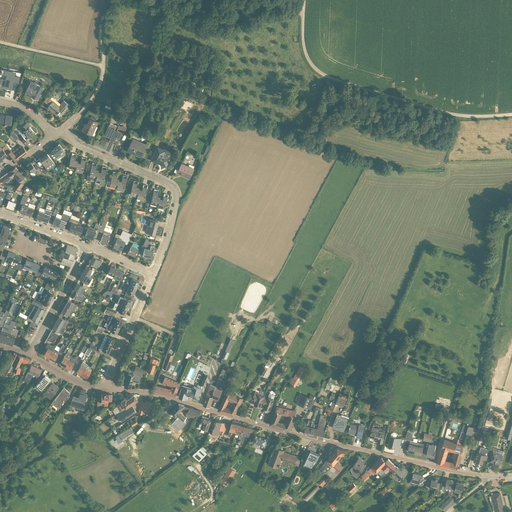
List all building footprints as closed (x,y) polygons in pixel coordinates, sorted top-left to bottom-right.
[(0,81),(0,86),(11,89),(13,83),(13,82),(18,83),(20,76),(21,73),(7,70),(5,80),(1,79),(0,81)] [(37,100),(43,88),(31,82),(25,92),(31,96),(30,96),(37,100)] [(47,96),(44,101),(49,106),(48,108),(54,113),(56,115),(57,114),(57,113),(61,116),(69,105),(64,100),(60,104),(49,95),(48,97),(47,96)] [(11,125),(12,116),(0,114),(0,123),(1,124),(1,125),(5,126),(6,124),(11,125)] [(91,135),(97,122),(89,118),(87,124),(85,123),(81,131),(86,133),(91,135)] [(23,131),(26,134),(29,137),(34,132),(29,127),(29,126),(29,124),(28,123),(26,123),(22,126),(25,129),(23,131)] [(118,127),(110,123),(104,135),(113,139),(111,142),(117,144),(124,128),(119,126),(118,127)] [(140,145),(131,141),(127,150),(132,153),(133,152),(134,153),(134,154),(140,157),(146,144),(142,142),(140,145)] [(6,144),(2,148),(13,162),(27,152),(23,147),(14,155),(11,150),(6,144),(7,144),(6,144)] [(52,152),(50,153),(54,159),(56,158),(57,158),(61,156),(65,154),(63,151),(59,145),(54,149),(51,151),(52,152)] [(158,148),(152,160),(166,166),(171,153),(158,148)] [(75,170),(77,161),(76,161),(74,160),(76,154),(72,153),(68,167),(75,169),(75,170)] [(40,160),(37,162),(38,165),(39,164),(41,167),(44,165),(45,167),(47,169),(51,166),(52,168),(55,165),(53,162),(48,155),(41,160),(41,161),(40,160)] [(77,161),(75,170),(82,172),(86,158),(82,157),(80,163),(77,163),(77,161)] [(34,166),(31,162),(26,165),(32,172),(33,171),(35,173),(39,171),(46,174),(47,171),(42,169),(35,166),(34,166)] [(95,184),(98,170),(95,169),(96,163),(92,162),(89,174),(87,173),(86,180),(95,182),(94,184),(95,184)] [(176,169),(174,172),(177,173),(181,175),(181,174),(186,176),(186,177),(190,179),(194,169),(193,168),(189,166),(188,166),(182,163),(178,170),(176,169)] [(98,170),(95,184),(104,186),(105,180),(103,179),(106,167),(102,166),(101,172),(98,172),(98,170)] [(19,181),(19,182),(23,184),(26,180),(15,167),(7,173),(11,178),(14,175),(19,181)] [(116,189),(118,179),(115,179),(117,172),(113,171),(109,185),(116,187),(116,189)] [(0,182),(6,185),(11,178),(7,173),(0,178),(0,182)] [(118,179),(116,189),(123,190),(127,177),(123,175),(121,182),(118,181),(119,179),(118,179)] [(137,197),(139,188),(136,187),(138,181),(133,180),(130,194),(137,196),(136,197),(137,197)] [(19,189),(22,185),(23,184),(19,182),(18,181),(16,184),(13,187),(19,189)] [(139,188),(137,197),(140,199),(140,201),(145,203),(146,198),(144,197),(148,186),(143,184),(142,191),(139,190),(139,188)] [(157,207),(160,197),(157,196),(158,191),(154,189),(150,203),(157,205),(157,207)] [(160,197),(157,207),(165,208),(168,195),(164,193),(162,199),(159,199),(160,197)] [(27,197),(24,195),(23,196),(22,196),(18,207),(20,208),(19,212),(25,214),(28,206),(29,203),(26,201),(27,197)] [(13,209),(15,202),(9,200),(6,206),(13,209)] [(41,220),(44,212),(38,210),(41,203),(39,202),(36,208),(34,213),(37,214),(36,218),(41,220)] [(36,208),(34,208),(34,209),(28,206),(25,214),(31,216),(32,213),(34,213),(36,208)] [(51,220),(54,212),(51,211),(45,209),(44,212),(41,220),(47,222),(49,219),(51,220)] [(61,219),(60,219),(55,217),(58,210),(55,209),(54,212),(51,220),(53,220),(52,224),(58,226),(61,219)] [(66,229),(70,218),(71,216),(62,213),(62,215),(60,219),(61,219),(58,226),(66,229)] [(99,231),(105,216),(104,215),(101,225),(98,224),(96,228),(95,227),(94,230),(88,228),(85,235),(85,236),(85,235),(86,235),(86,238),(89,237),(90,237),(90,238),(93,239),(96,230),(99,231)] [(105,216),(99,231),(103,233),(103,234),(100,241),(107,244),(110,236),(109,236),(111,232),(104,230),(108,217),(105,216)] [(78,223),(78,221),(70,218),(66,229),(74,232),(78,223)] [(154,235),(158,221),(149,219),(146,233),(154,235)] [(83,225),(78,223),(74,232),(80,234),(81,231),(84,232),(85,227),(83,226),(83,225)] [(2,230),(9,233),(11,227),(4,224),(2,230)] [(0,236),(7,239),(9,233),(2,230),(0,234),(0,236)] [(122,240),(118,238),(120,235),(116,234),(113,240),(115,241),(113,246),(121,250),(124,243),(127,244),(128,241),(130,237),(124,234),(122,240)] [(75,254),(77,248),(67,244),(65,250),(75,254)] [(134,256),(138,248),(131,245),(127,253),(134,256)] [(151,258),(154,247),(151,246),(150,250),(144,249),(142,256),(151,258)] [(74,257),(75,254),(65,250),(63,256),(73,260),(72,259),(73,257),(74,257)] [(11,264),(15,254),(9,251),(7,254),(5,253),(2,259),(1,262),(4,263),(4,261),(11,264)] [(19,270),(22,261),(20,260),(21,257),(15,254),(11,264),(14,266),(16,261),(18,263),(16,269),(19,270)] [(70,266),(72,262),(73,260),(63,256),(60,262),(70,266)] [(100,264),(102,261),(98,259),(92,256),(89,262),(95,266),(94,266),(96,267),(98,263),(100,264)] [(30,268),(33,262),(26,259),(25,262),(22,261),(19,270),(21,271),(23,266),(29,269),(30,268)] [(37,277),(40,269),(38,268),(39,265),(33,262),(30,268),(34,270),(32,274),(37,277)] [(114,276),(117,269),(110,266),(107,273),(114,276)] [(47,279),(51,270),(44,267),(43,270),(40,269),(37,277),(40,278),(42,277),(47,279)] [(82,273),(91,278),(92,277),(91,277),(94,271),(85,267),(82,273)] [(117,269),(114,276),(120,279),(123,272),(117,269)] [(51,270),(47,279),(53,281),(54,278),(55,278),(57,273),(51,270)] [(88,284),(91,278),(82,273),(79,279),(84,281),(83,283),(87,285),(88,284)] [(129,285),(136,288),(139,282),(132,279),(129,285)] [(73,289),(84,296),(85,295),(82,294),(85,288),(77,283),(73,289)] [(50,291),(51,288),(46,285),(41,294),(50,298),(53,292),(50,291)] [(133,295),(136,288),(129,285),(126,292),(133,295)] [(81,301),(84,296),(73,289),(70,295),(81,301)] [(50,298),(41,294),(37,292),(33,300),(42,305),(43,303),(46,305),(50,298)] [(117,303),(128,307),(131,301),(120,296),(117,303)] [(41,308),(42,305),(33,300),(31,303),(35,305),(32,311),(41,316),(44,309),(41,308)] [(64,306),(73,311),(76,305),(67,300),(64,306)] [(128,307),(117,303),(115,302),(113,307),(111,307),(111,308),(106,306),(105,309),(116,314),(117,310),(125,314),(128,307)] [(70,317),(73,311),(64,306),(61,312),(70,317)] [(114,317),(116,314),(105,309),(104,313),(111,316),(109,322),(120,327),(122,320),(114,317)] [(37,322),(41,316),(32,311),(28,317),(27,316),(26,319),(33,323),(34,320),(37,322)] [(55,323),(64,327),(67,321),(59,316),(55,323)] [(14,325),(15,322),(11,320),(7,328),(5,332),(1,331),(0,332),(0,340),(6,343),(13,328),(14,325)] [(117,333),(120,327),(109,322),(106,328),(117,333)] [(60,333),(64,327),(55,323),(52,329),(57,332),(57,333),(60,334),(60,333)] [(18,330),(13,328),(6,343),(11,345),(15,336),(15,337),(18,330)] [(83,336),(85,333),(77,328),(75,332),(77,333),(76,334),(80,337),(81,335),(83,336)] [(52,339),(51,342),(55,345),(60,336),(51,331),(48,337),(52,339)] [(105,343),(111,346),(114,339),(107,336),(107,337),(104,336),(102,342),(105,343)] [(109,352),(111,346),(105,343),(102,349),(109,352)] [(48,358),(54,348),(47,344),(45,348),(47,349),(43,354),(48,358)] [(88,347),(89,345),(87,344),(85,345),(84,345),(80,351),(84,353),(88,347)] [(226,351),(223,357),(227,359),(229,353),(229,352),(232,345),(228,344),(225,351),(226,351)] [(63,351),(66,347),(63,345),(58,351),(54,348),(48,358),(54,361),(59,352),(62,354),(63,351)] [(65,366),(71,356),(69,355),(72,349),(67,346),(66,347),(63,351),(66,353),(60,363),(65,366)] [(94,351),(88,347),(84,353),(88,356),(91,351),(93,352),(94,351)] [(16,366),(14,365),(13,364),(17,355),(14,353),(6,369),(3,368),(0,372),(0,377),(1,375),(2,376),(2,377),(4,378),(3,380),(7,382),(9,378),(7,377),(8,376),(11,372),(12,371),(12,369),(16,366)] [(20,367),(18,367),(20,363),(21,361),(24,363),(26,357),(18,354),(14,365),(16,366),(12,369),(12,371),(16,371),(15,372),(20,373),(20,367)] [(171,361),(172,355),(169,354),(167,360),(166,360),(164,369),(168,370),(172,361),(171,361)] [(71,356),(65,366),(70,370),(78,357),(76,356),(74,358),(71,356)] [(152,373),(155,364),(153,364),(154,360),(150,358),(146,371),(152,373)] [(81,374),(85,368),(87,365),(82,361),(76,371),(81,374)] [(31,378),(36,367),(31,364),(25,375),(31,378)] [(278,377),(279,375),(284,366),(280,364),(274,375),(278,377)] [(140,378),(143,369),(135,366),(133,375),(128,374),(127,378),(124,377),(123,379),(126,380),(124,387),(130,388),(131,388),(133,381),(139,383),(139,382),(140,378)] [(38,379),(43,374),(46,371),(44,370),(42,369),(41,369),(36,367),(31,378),(30,380),(32,381),(34,383),(38,379)] [(126,376),(128,369),(121,367),(119,374),(126,376)] [(85,368),(81,374),(87,378),(91,371),(85,368)] [(299,369),(290,384),(295,387),(304,372),(299,369)] [(203,387),(208,374),(203,372),(198,383),(197,387),(184,383),(183,386),(179,397),(185,399),(187,394),(194,396),(193,398),(197,399),(203,387)] [(39,380),(36,384),(41,389),(50,379),(45,374),(44,375),(43,374),(38,379),(39,380)] [(175,396),(180,384),(173,381),(165,377),(163,382),(172,386),(171,390),(156,385),(154,390),(168,394),(175,396)] [(50,398),(58,387),(52,382),(48,388),(48,387),(43,393),(50,398)] [(207,396),(211,397),(215,387),(211,385),(207,396)] [(63,387),(52,403),(59,408),(69,394),(66,391),(66,390),(67,390),(63,387)] [(223,390),(215,387),(211,397),(207,396),(204,406),(209,407),(212,397),(215,399),(215,400),(217,401),(223,390)] [(234,415),(242,399),(227,391),(218,410),(225,412),(226,409),(224,408),(229,399),(235,402),(229,413),(234,415)] [(260,407),(264,396),(264,397),(258,395),(259,393),(255,392),(252,400),(255,401),(254,405),(260,407)] [(97,399),(97,405),(97,406),(98,406),(98,407),(99,407),(100,406),(101,405),(110,406),(111,402),(111,403),(112,394),(108,394),(102,393),(101,399),(97,399)] [(310,409),(314,399),(300,393),(296,403),(296,404),(300,405),(310,409)] [(87,410),(91,398),(82,394),(80,399),(73,396),(70,404),(87,410)] [(117,403),(116,404),(117,406),(120,411),(137,400),(134,395),(126,400),(125,398),(117,403)] [(264,396),(260,407),(262,403),(265,404),(264,408),(270,410),(274,399),(264,396)] [(340,397),(337,404),(343,407),(346,400),(340,397)] [(152,403),(146,401),(145,402),(142,401),(138,414),(142,415),(142,413),(146,414),(146,415),(149,416),(151,411),(152,407),(151,407),(152,403)] [(179,403),(171,412),(176,417),(175,418),(172,420),(179,428),(185,423),(183,420),(186,417),(181,412),(183,410),(181,409),(184,406),(179,403)] [(117,419),(118,421),(119,421),(121,421),(135,411),(132,405),(117,415),(118,417),(117,418),(117,419)] [(190,407),(189,410),(187,417),(194,420),(195,415),(199,416),(201,411),(190,407)] [(294,418),(297,412),(276,407),(270,424),(280,428),(282,423),(277,421),(280,414),(281,415),(282,414),(289,415),(294,418)] [(341,415),(337,414),(332,427),(344,431),(349,419),(349,418),(349,417),(341,415)] [(289,431),(294,418),(289,415),(285,424),(282,423),(280,428),(289,431)] [(322,419),(323,415),(321,415),(320,419),(319,419),(318,425),(316,424),(313,436),(318,437),(321,424),(322,419)] [(321,424),(318,437),(323,438),(325,430),(323,430),(326,418),(323,417),(324,415),(323,415),(322,419),(321,424)] [(208,431),(208,429),(212,419),(202,416),(200,422),(203,423),(201,429),(208,431)] [(224,428),(225,423),(215,420),(213,427),(212,427),(210,433),(218,435),(221,427),(224,428)] [(312,422),(312,421),(308,420),(305,426),(304,434),(308,435),(310,427),(311,427),(312,422)] [(236,432),(238,425),(232,423),(228,436),(230,436),(232,431),(236,432)] [(359,426),(350,424),(349,432),(357,434),(357,436),(356,436),(356,437),(362,438),(362,437),(364,427),(364,426),(359,425),(359,426)] [(240,443),(245,426),(238,425),(236,432),(240,433),(238,439),(241,439),(240,443)] [(479,428),(477,436),(474,445),(477,446),(480,437),(481,437),(485,426),(480,425),(479,428)] [(245,426),(240,443),(243,444),(245,435),(248,436),(248,437),(250,438),(254,431),(250,429),(251,428),(245,426)] [(379,432),(380,428),(372,427),(372,428),(370,437),(376,439),(376,440),(378,440),(378,441),(382,442),(384,433),(379,432)] [(132,428),(119,433),(122,439),(134,434),(132,428)] [(265,447),(267,439),(255,435),(252,442),(265,447)] [(399,447),(401,439),(390,436),(388,445),(399,447)] [(416,446),(416,442),(413,441),(410,440),(408,451),(414,453),(416,446)] [(454,451),(456,443),(444,440),(436,464),(448,467),(449,461),(444,460),(447,449),(454,451)] [(416,446),(414,453),(421,454),(423,443),(420,443),(416,442),(416,446)] [(463,445),(462,445),(457,443),(456,443),(454,451),(456,452),(453,462),(449,461),(448,467),(457,469),(463,445)] [(434,457),(435,450),(436,445),(429,444),(426,455),(434,457)] [(486,459),(489,449),(480,446),(478,453),(477,453),(476,456),(475,456),(474,462),(476,462),(477,462),(482,463),(483,458),(486,459)] [(202,447),(201,447),(192,455),(199,462),(207,454),(207,453),(202,447)] [(296,456),(289,453),(284,452),(284,451),(275,447),(269,464),(278,467),(281,459),(298,465),(300,458),(303,459),(305,453),(298,450),(296,456)] [(500,464),(503,455),(502,455),(503,454),(498,452),(497,450),(497,449),(493,447),(489,460),(493,461),(493,462),(500,464)] [(337,459),(335,462),(342,454),(344,455),(345,450),(337,448),(331,455),(337,459)] [(319,454),(310,450),(306,460),(304,463),(312,467),(315,460),(316,461),(319,454)] [(326,465),(325,467),(329,470),(330,468),(334,463),(335,462),(337,459),(331,455),(324,463),(326,465)] [(381,466),(386,461),(381,457),(372,467),(375,471),(381,466)] [(359,475),(363,469),(364,467),(362,465),(364,462),(359,458),(353,465),(350,469),(351,470),(352,471),(353,471),(354,471),(359,475)] [(370,469),(368,471),(371,474),(374,474),(377,471),(381,476),(390,467),(393,470),(397,466),(388,459),(386,461),(381,466),(375,471),(372,467),(370,469)] [(342,468),(335,462),(332,466),(330,468),(329,470),(333,472),(334,471),(337,474),(342,468)] [(329,470),(325,467),(323,466),(318,472),(323,475),(328,471),(329,470)] [(397,466),(393,470),(395,472),(395,473),(396,475),(394,478),(398,482),(398,481),(398,482),(406,474),(408,471),(404,467),(401,470),(397,466)] [(230,468),(227,473),(221,482),(226,485),(235,471),(230,468)] [(369,476),(366,473),(366,472),(361,476),(362,477),(364,479),(365,481),(370,477),(369,476)] [(420,483),(425,479),(423,477),(421,476),(421,474),(414,472),(411,481),(419,483),(419,482),(420,483)] [(322,486),(328,481),(324,477),(319,483),(322,486)] [(437,483),(438,479),(438,478),(435,477),(434,480),(431,479),(430,483),(427,482),(426,487),(430,488),(430,487),(439,489),(440,483),(437,483)] [(452,487),(454,481),(447,479),(445,486),(442,486),(442,490),(448,492),(448,493),(450,494),(454,490),(455,487),(452,487)] [(461,492),(463,483),(456,482),(454,490),(458,491),(456,496),(460,497),(461,492)] [(351,492),(357,487),(353,484),(348,488),(351,492)] [(504,511),(500,493),(491,495),(494,504),(492,505),(493,510),(495,510),(495,511),(504,511)] [(445,511),(455,501),(450,496),(441,507),(445,511)]
